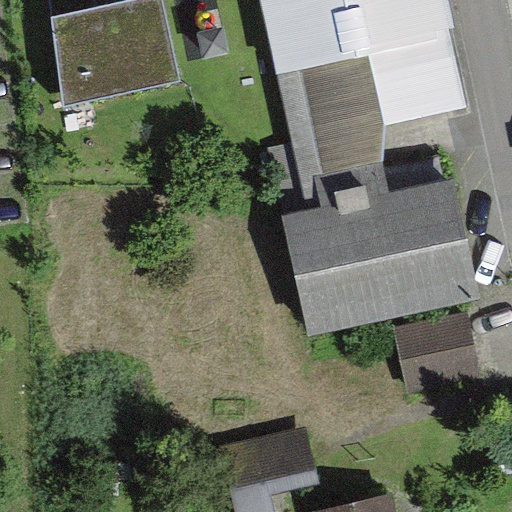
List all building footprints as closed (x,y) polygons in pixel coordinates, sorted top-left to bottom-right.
[(109,0),(59,0),(72,101),(188,79),(165,0),(113,0),(110,1),(109,0)] [(268,0),(299,146),(324,141),(330,169),(392,155),(387,132),(477,114),(452,0),(268,0)] [(339,213),(303,219),(322,328),(490,299),(467,172),(399,184),(392,155),(330,169),(339,213)] [(404,324),(421,394),(500,376),(483,305),(404,324)] [(328,422),(238,442),(253,511),(293,511),(290,492),(341,481),(328,422)] [(403,511),(400,496),(327,511),(326,511),(403,511)]
